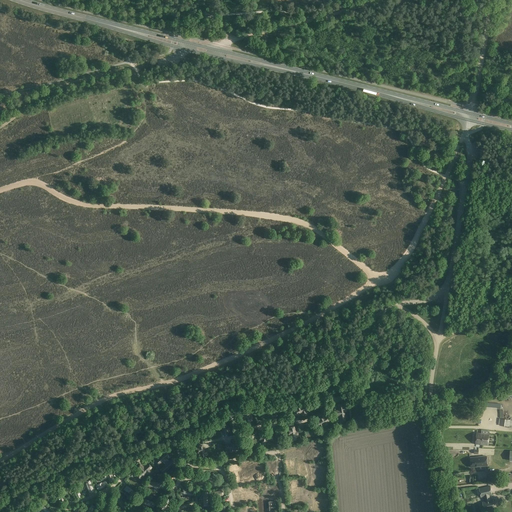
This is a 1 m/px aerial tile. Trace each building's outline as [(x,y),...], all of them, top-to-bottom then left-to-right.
[(511,386),(497,389),(499,398),(511,395),(511,386)] [(340,415),(340,417),(340,420),(345,420),(345,416),(344,411),(346,411),(345,406),(343,406),(343,403),(338,404),(339,410),(334,411),(335,416),(340,415)] [(296,409),(294,410),(296,415),(301,413),(302,415),(307,412),(307,411),(308,410),(306,405),(301,407),(301,405),(295,407),(296,409)] [(266,411),(265,412),(267,417),(269,416),(271,422),(276,419),(275,417),(277,416),(275,411),(273,412),(271,407),(266,409),(266,411)] [(243,414),(241,414),(242,420),(244,419),(245,425),(251,424),(251,421),(253,421),(251,415),(250,416),(249,412),(248,411),(243,412),(243,414)] [(328,421),(326,417),(324,418),(323,417),(319,419),(320,420),(315,423),(317,427),(319,426),(320,428),(324,426),(323,424),(328,421)] [(500,418),(499,425),(510,427),(510,420),(500,418)] [(220,424),(218,424),(220,430),(222,429),(223,435),(228,434),(228,431),(230,431),(228,425),(226,426),(225,421),(219,422),(220,424)] [(290,430),(288,430),(289,435),(291,434),(292,440),(296,439),(296,437),(298,437),(297,432),(295,432),(294,427),(290,428),(290,430)] [(260,435),(260,439),(262,440),(262,442),(266,442),(266,440),(272,440),(272,435),(270,435),(270,433),(265,433),(265,435),(260,435)] [(487,434),(481,433),(477,433),(476,444),(488,445),(489,434),(487,434)] [(225,445),(225,449),(227,449),(227,451),(232,451),(232,449),(238,450),(238,445),(235,445),(235,443),(231,443),(231,445),(225,445)] [(199,453),(201,459),(206,458),(206,455),(208,455),(206,449),(205,450),(203,444),(198,446),(198,448),(196,448),(198,454),(199,453)] [(165,452),(155,461),(159,465),(163,461),(166,464),(160,469),(163,473),(175,463),(172,459),(169,461),(166,458),(169,456),(165,452)] [(487,456),(470,457),(471,467),(487,466),(487,456)] [(140,463),(136,467),(139,470),(137,473),(140,477),(141,478),(147,473),(151,469),(150,468),(152,467),(148,463),(144,467),(140,463)] [(110,471),(105,473),(110,482),(114,480),(110,471)] [(85,482),(89,493),(94,491),(90,480),(89,481),(89,480),(86,482),(85,482)] [(142,488),(144,485),(136,480),(134,483),(142,488)] [(96,486),(98,490),(107,485),(105,481),(102,483),(101,482),(97,485),(96,486)] [(124,490),(134,496),(136,492),(126,485),(126,486),(124,489),(124,490)] [(77,486),(72,488),(76,499),(81,497),(77,486)] [(490,486),(479,488),(481,497),(484,496),(485,502),(482,502),(484,511),(495,509),(493,500),(490,500),(489,495),(492,495),(490,486)] [(508,494),(499,495),(499,500),(502,500),(502,506),(508,506),(508,494)] [(118,497),(115,500),(117,502),(124,509),(127,506),(120,499),(118,497)] [(167,497),(166,497),(159,508),(164,510),(170,500),(169,499),(167,497)] [(142,503),(153,508),(155,503),(144,498),(142,503)] [(50,510),(42,502),(39,505),(45,511),(48,511),(50,511),(50,510)] [(277,502),(269,502),(269,511),(277,511),(277,502)]
